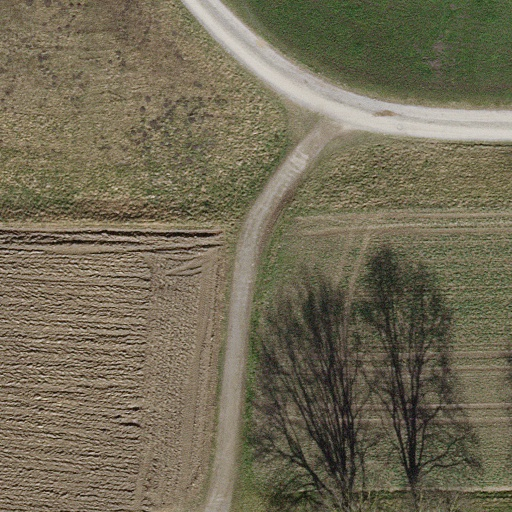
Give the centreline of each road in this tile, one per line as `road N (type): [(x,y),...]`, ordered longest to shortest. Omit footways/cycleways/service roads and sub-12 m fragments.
road 1 (track): [(332,116),(243,231),(212,511)]
road 2 (track): [(194,0),(332,116),(511,126)]
